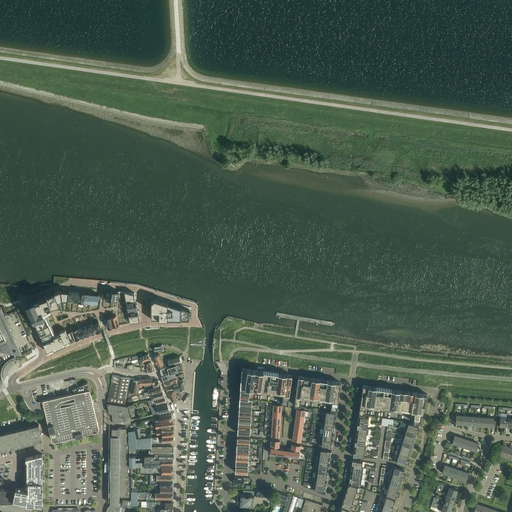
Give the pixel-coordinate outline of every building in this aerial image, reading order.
[(101,330),(98,321),(67,332),(65,328),(54,333),(45,311),(59,306),(58,303),(62,301),(99,305),(100,295),(61,290),(26,303),(48,352),(75,339),(101,330)] [(116,315),(105,319),(108,328),(119,324),(139,321),(135,293),(107,290),(106,300),(117,301),(118,292),(124,292),(126,302),(129,317),(117,319),(116,315)] [(191,310),(154,299),(151,318),(191,320),(191,310)] [(0,351),(5,352),(22,355),(18,346),(2,311),(0,310),(0,319),(8,336),(5,337),(6,339),(0,341),(0,351)] [(154,357),(158,366),(163,364),(160,354),(154,357)] [(166,368),(160,370),(162,376),(161,376),(163,381),(173,377),(178,375),(176,371),(183,368),(181,363),(179,357),(167,360),(169,366),(166,368)] [(145,364),(146,364),(147,368),(144,369),(142,370),(143,372),(146,373),(149,372),(154,370),(151,362),(150,360),(145,361),(145,362),(140,363),(141,367),(143,366),(142,364),(144,364),(145,364)] [(241,368),(239,398),(252,399),(252,394),(249,394),(250,388),(253,389),(254,389),(254,388),(267,389),(266,391),(270,391),(270,390),(282,392),(285,374),(241,368)] [(285,374),(282,392),(282,393),(283,393),(283,396),(282,404),(288,404),(289,397),(292,375),(285,374)] [(113,375),(107,401),(125,404),(126,399),(128,392),(131,393),(131,392),(143,389),(143,387),(144,387),(143,385),(144,385),(145,388),(153,386),(153,387),(160,385),(158,380),(152,382),(152,379),(139,379),(139,380),(138,379),(138,380),(134,381),(134,379),(113,375)] [(298,376),(294,405),(300,406),(302,395),(303,396),(303,395),(306,377),(298,376)] [(173,383),(173,385),(177,383),(177,384),(177,381),(176,381),(176,379),(174,380),(173,377),(163,381),(165,386),(166,386),(173,383)] [(306,377),(303,395),(315,396),(315,397),(319,398),(319,397),(331,399),(333,381),(306,377)] [(178,384),(179,390),(185,389),(183,379),(177,381),(177,384),(178,384)] [(333,381),(331,399),(331,400),(332,400),(331,404),(330,411),(336,411),(337,404),(340,382),(333,381)] [(73,393),(42,401),(43,405),(51,438),(52,438),(52,440),(53,439),(54,441),(55,441),(60,439),(60,440),(61,439),(62,439),(67,438),(68,438),(68,437),(69,437),(70,437),(74,436),(75,436),(76,436),(77,435),(79,435),(82,434),(83,434),(91,432),(92,432),(97,431),(98,430),(97,429),(99,428),(98,427),(99,427),(94,410),(90,392),(92,391),(88,382),(72,390),(73,393)] [(148,390),(148,392),(149,393),(150,392),(150,394),(162,390),(161,389),(160,385),(153,387),(148,388),(148,390)] [(360,408),(359,414),(364,415),(365,409),(366,405),(367,405),(368,404),(370,386),(363,385),(360,408)] [(419,423),(421,417),(428,395),(370,386),(368,404),(380,406),(379,407),(383,407),(383,406),(395,408),(395,409),(398,409),(398,408),(411,410),(410,411),(415,412),(414,416),(413,422),(419,423)] [(151,396),(152,399),(153,399),(164,397),(162,390),(150,394),(150,392),(149,393),(148,392),(144,393),(145,397),(151,396)] [(172,402),(177,401),(174,391),(174,390),(168,391),(172,402)] [(152,405),(157,404),(166,402),(164,397),(153,399),(152,399),(151,400),(152,405)] [(151,400),(148,400),(149,407),(150,407),(153,414),(154,414),(158,413),(170,410),(167,403),(153,406),(152,405),(151,400)] [(123,421),(130,419),(127,406),(107,403),(109,410),(108,412),(109,412),(109,413),(110,413),(110,412),(112,413),(112,414),(112,416),(112,418),(113,420),(113,422),(114,424),(114,423),(115,423),(122,422),(122,421),(123,421)] [(160,420),(158,420),(152,421),(153,424),(173,420),(172,414),(159,417),(160,420)] [(156,428),(174,425),(173,420),(153,424),(150,424),(151,429),(156,428)] [(405,428),(416,432),(418,433),(418,432),(419,429),(418,429),(417,429),(418,426),(406,422),(405,428)] [(0,450),(25,445),(43,441),(41,436),(42,436),(43,432),(42,432),(41,433),(39,425),(0,433),(0,450)] [(109,464),(109,469),(109,470),(109,474),(109,475),(109,480),(109,485),(109,486),(109,493),(109,499),(109,502),(110,502),(110,504),(112,504),(113,504),(113,501),(119,502),(119,499),(119,496),(129,497),(129,488),(126,429),(118,429),(118,428),(126,427),(118,428),(118,429),(112,429),(112,437),(109,437),(109,442),(109,443),(109,447),(109,448),(109,453),(109,458),(109,459),(109,464)] [(405,428),(403,433),(415,437),(416,432),(405,428)] [(151,448),(151,447),(151,443),(151,438),(136,439),(136,436),(134,430),(128,432),(129,451),(131,451),(137,450),(136,448),(151,448)] [(403,433),(401,439),(413,442),(415,437),(403,433)] [(452,443),(458,445),(460,437),(455,435),(452,443)] [(460,437),(458,445),(464,447),(466,439),(460,437)] [(401,439),(400,444),(411,448),(412,445),(413,442),(401,439)] [(466,439),(464,447),(470,449),(472,441),(466,439)] [(275,453),(283,455),(283,449),(279,449),(280,441),(271,440),(271,448),(270,451),(269,456),(275,456),(275,453)] [(472,441),(470,449),(476,451),(478,443),(472,441)] [(287,450),(286,455),(293,456),(293,459),(298,460),(300,446),(292,444),(291,451),(287,450)] [(398,450),(410,453),(411,449),(411,448),(400,444),(398,450)] [(476,505),(473,511),(511,511),(511,447),(503,444),(502,445),(500,453),(511,457),(511,511),(498,511),(476,504),(476,505)] [(396,455),(408,459),(410,453),(398,450),(396,455)] [(15,492),(14,500),(27,502),(26,504),(30,504),(41,504),(42,504),(42,503),(42,489),(40,489),(40,482),(43,482),(42,454),(26,458),(26,460),(29,460),(29,491),(16,489),(15,492)] [(129,467),(130,467),(133,467),(140,467),(161,467),(161,466),(173,466),(173,461),(173,458),(167,458),(161,458),(161,459),(155,459),(155,456),(155,455),(144,456),(135,456),(131,456),(129,456),(129,467)] [(396,455),(394,461),(395,461),(398,462),(404,464),(406,465),(407,462),(407,463),(408,463),(410,459),(408,459),(396,455)] [(442,473),(448,475),(451,467),(444,465),(442,473)] [(391,472),(403,476),(404,476),(405,473),(404,473),(404,472),(404,470),(402,469),(396,467),(395,467),(393,467),(393,466),(391,472)] [(451,467),(448,475),(454,477),(456,469),(451,467)] [(456,469),(454,477),(460,479),(462,471),(456,469)] [(462,471),(460,479),(466,481),(469,473),(462,471)] [(391,472),(389,478),(401,481),(402,476),(403,476),(391,472)] [(389,478),(388,483),(389,483),(399,487),(401,481),(389,478)] [(326,485),(314,483),(313,489),(319,490),(319,491),(325,494),(326,491),(325,491),(325,488),(326,488),(326,486),(326,485)] [(388,488),(388,489),(399,493),(399,492),(398,492),(398,490),(399,488),(399,487),(389,483),(389,484),(388,488)] [(348,484),(347,489),(356,492),(357,487),(348,484)] [(146,498),(173,499),(173,492),(173,487),(160,487),(160,492),(146,492),(146,497),(146,498)] [(449,487),(447,493),(456,496),(457,490),(449,487)] [(0,503),(6,503),(6,504),(7,503),(13,503),(14,500),(15,492),(13,491),(0,488),(0,503)] [(347,489),(345,495),(354,498),(356,492),(347,489)] [(388,489),(386,495),(396,498),(396,495),(398,496),(399,494),(399,493),(388,489)] [(240,493),(240,505),(243,505),(243,509),(249,509),(249,505),(252,505),(252,502),(254,502),(254,494),(254,490),(243,490),(243,493),(240,493)] [(275,498),(278,499),(287,501),(289,495),(277,491),(275,498)] [(447,493),(445,499),(454,502),(456,496),(447,493)] [(284,511),(292,511),(297,497),(290,495),(284,511)] [(345,495),(343,501),(352,504),(354,498),(345,495)] [(386,496),(384,502),(393,505),(395,499),(386,496)] [(306,499),(301,511),(320,511),(323,505),(306,499)] [(445,499),(443,505),(452,508),(454,502),(445,499)] [(119,511),(121,502),(119,502),(113,501),(113,504),(113,505),(111,505),(109,507),(108,507),(108,508),(107,508),(107,509),(106,511),(119,511)] [(343,501),(341,506),(350,509),(352,504),(343,501)] [(384,502),(382,507),(391,510),(393,505),(384,502)]
